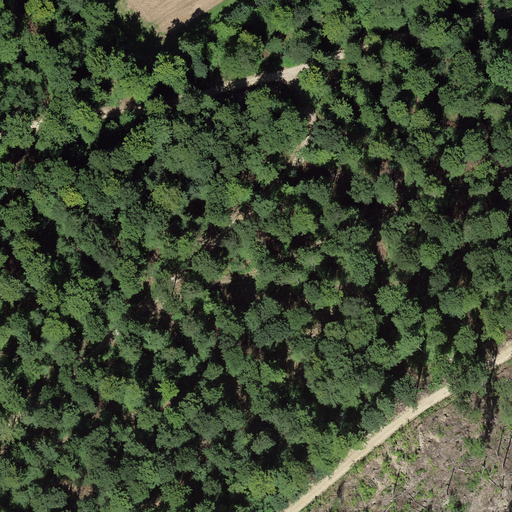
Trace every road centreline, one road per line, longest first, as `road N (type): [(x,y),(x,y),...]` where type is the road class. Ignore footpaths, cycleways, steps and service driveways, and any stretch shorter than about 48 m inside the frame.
road 1 (track): [(296,68),(311,127),(291,170),(0,435)]
road 2 (track): [(511,346),(420,402),(287,511)]
road 3 (track): [(296,68),(157,106),(37,124)]
road 4 (track): [(511,12),(328,57)]
